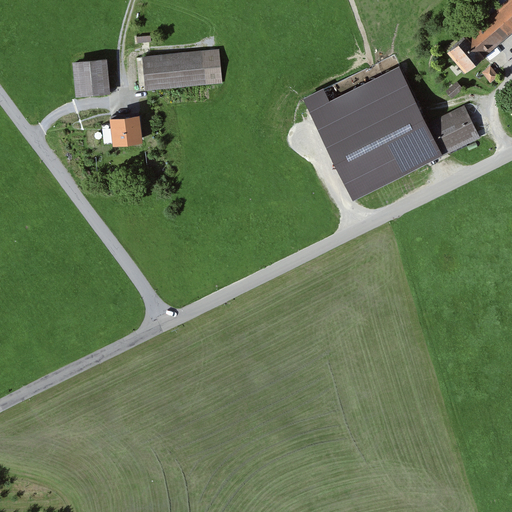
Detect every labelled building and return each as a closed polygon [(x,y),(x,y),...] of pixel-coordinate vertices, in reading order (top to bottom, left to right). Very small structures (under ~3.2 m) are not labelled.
[(466,36),(484,57),(511,33),(511,0),(507,0),(466,35),(466,36)] [(447,53),(465,73),(484,57),(466,36),(447,53)] [(142,57),(145,91),(223,84),(219,50),(142,57)] [(73,63),(76,98),(110,95),(107,60),(73,63)] [(482,73),(491,84),(499,77),(491,66),(482,73)] [(304,100),(310,112),(355,201),(480,138),(464,106),(428,124),(399,67),(330,102),(324,90),(304,100)] [(446,92),(452,99),(463,89),(458,82),(446,92)] [(110,120),(113,147),(143,144),(140,116),(110,120)]
